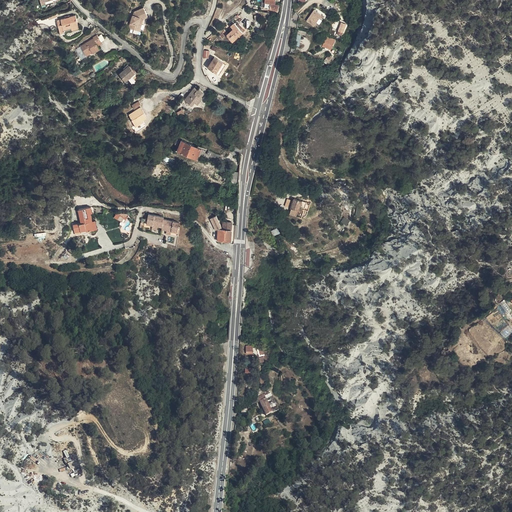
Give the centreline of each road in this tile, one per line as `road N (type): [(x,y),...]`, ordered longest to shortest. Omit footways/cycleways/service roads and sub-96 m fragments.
road 1 (primary): [(240,250),(217,511)]
road 2 (residential): [(240,250),(214,242),(182,213),(150,208),(124,245)]
road 3 (unclassified): [(207,21),(198,75),(261,110)]
